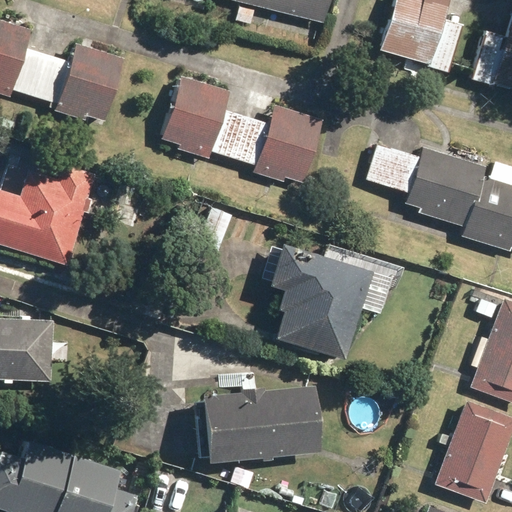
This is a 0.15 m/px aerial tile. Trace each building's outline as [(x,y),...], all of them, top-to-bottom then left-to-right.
[(233,0),(318,21),(323,0),(233,0)] [(388,0),(374,50),(424,64),(424,67),(443,72),(458,23),(438,17),(442,0),(388,0)] [(511,15),(506,13),(499,35),(480,29),(466,78),(511,90),(511,15)] [(72,42),(66,62),(21,48),(27,29),(0,20),(0,94),(6,96),(8,89),(53,103),(51,111),(81,120),(82,116),(99,121),(119,57),(72,42)] [(271,104),(265,123),(220,109),(226,90),(177,75),(158,138),(175,143),(174,148),(205,158),(207,151),(252,165),(250,172),(279,181),(281,177),(298,182),(318,118),(271,104)] [(415,207),(414,211),(460,225),(456,236),(505,251),(506,246),(511,247),(511,165),(490,159),(485,177),(478,175),(481,165),(418,146),(416,155),(371,141),(360,177),(403,190),(399,202),(415,207)] [(17,195),(0,189),(0,245),(63,265),(92,172),(59,162),(54,178),(25,169),(17,195)] [(367,271),(276,242),(263,284),(278,289),(272,308),(277,310),(269,336),(340,359),(367,271)] [(511,302),(497,297),(465,387),(511,403),(511,302)] [(48,317),(0,315),(0,377),(46,379),(48,317)] [(309,385),(196,395),(202,461),(316,451),(309,385)] [(511,417),(460,398),(429,483),(481,501),(511,417)] [(112,467),(22,439),(16,457),(0,451),(0,509),(9,511),(123,511),(130,491),(107,484),(112,467)]
